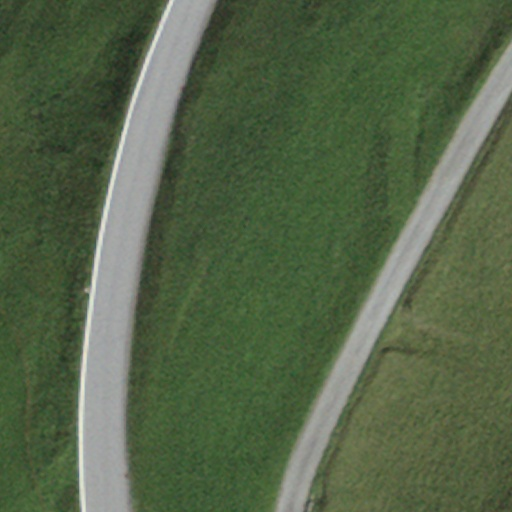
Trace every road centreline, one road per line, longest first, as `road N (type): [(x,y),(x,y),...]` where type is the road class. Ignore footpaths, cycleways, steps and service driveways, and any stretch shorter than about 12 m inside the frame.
road 1 (unclassified): [(194,0),(138,160),(117,251),(103,355),(102,511)]
road 2 (track): [(291,511),(305,462),(511,65)]
